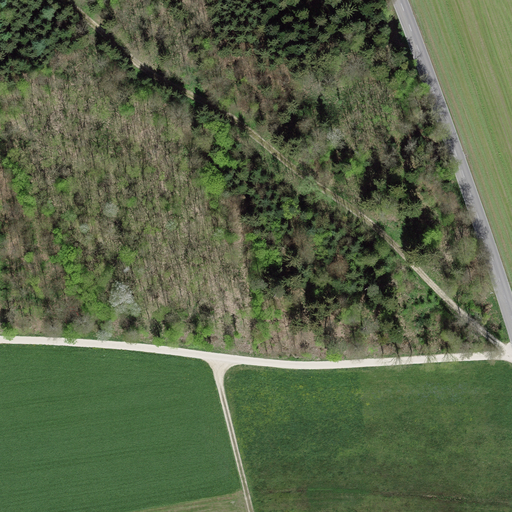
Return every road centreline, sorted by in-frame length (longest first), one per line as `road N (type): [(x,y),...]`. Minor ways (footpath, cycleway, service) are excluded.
road 1 (track): [(64,0),(144,69),(220,108),(362,217),(487,337),(511,350)]
road 2 (track): [(0,339),(304,365),(511,353)]
road 3 (secondary): [(396,0),(510,319)]
